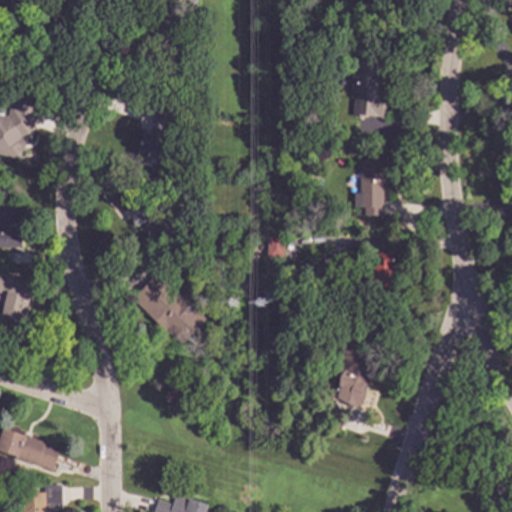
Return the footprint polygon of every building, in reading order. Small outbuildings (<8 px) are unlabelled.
[(20,0),(20,8),(22,8),(22,17),(19,17),(20,31),(9,31),(9,25),(0,25),(0,0),(20,0)] [(164,0),(182,3),(179,25),(180,25),(178,34),(177,33),(176,40),(170,39),(166,60),(151,57),(158,18),(155,17),(157,0),(164,0)] [(379,62),(378,80),(380,80),(378,97),(383,98),(382,107),(383,107),(382,121),(378,121),(379,118),(364,116),(363,118),(351,117),(353,95),(349,94),(351,73),(341,72),(342,59),(379,62)] [(22,112),(14,162),(0,159),(0,128),(3,109),(22,112)] [(171,115),(167,130),(160,128),(158,136),(162,137),(161,139),(168,141),(166,149),(162,149),(160,148),(154,170),(141,166),(143,157),(136,155),(142,132),(149,134),(151,125),(150,125),(154,110),(171,115)] [(386,186),(381,186),(381,216),(362,217),(362,208),(352,208),(352,194),(358,194),(358,161),(385,161),(386,186)] [(178,180),(184,180),(184,185),(187,185),(186,192),(177,192),(177,194),(164,194),(164,178),(178,178),(178,180)] [(151,198),(144,201),(145,204),(146,204),(149,209),(156,206),(160,216),(142,224),(141,223),(133,227),(130,219),(126,220),(122,211),(125,209),(121,199),(137,192),(138,193),(147,189),(151,198)] [(17,224),(20,224),(20,248),(0,248),(0,205),(17,205),(17,224)] [(283,236),(282,259),(266,258),(267,235),(283,236)] [(394,255),(394,265),(392,265),(392,288),(372,288),(373,264),(376,264),(376,255),(394,255)] [(218,267),(212,270),(208,264),(214,261),(218,267)] [(32,284),(29,298),(32,299),(29,311),(25,310),(22,324),(0,318),(0,310),(8,278),(32,284)] [(158,286),(162,281),(204,321),(180,346),(131,300),(151,279),(158,286)] [(363,346),(363,348),(376,352),(368,376),(369,376),(364,392),(374,393),(367,413),(329,400),(336,386),(337,386),(342,371),(341,370),(345,361),(339,359),(346,340),(363,346)] [(315,344),(312,350),(304,347),(307,341),(315,344)] [(22,436),(22,435),(29,437),(28,438),(43,443),(42,446),(58,451),(51,472),(12,459),(13,457),(0,452),(0,432),(1,429),(22,436)] [(60,508),(45,511),(20,511),(20,493),(43,493),(43,486),(60,486),(60,508)] [(206,506),(204,511),(153,511),(157,501),(171,505),(174,496),(206,506)]
